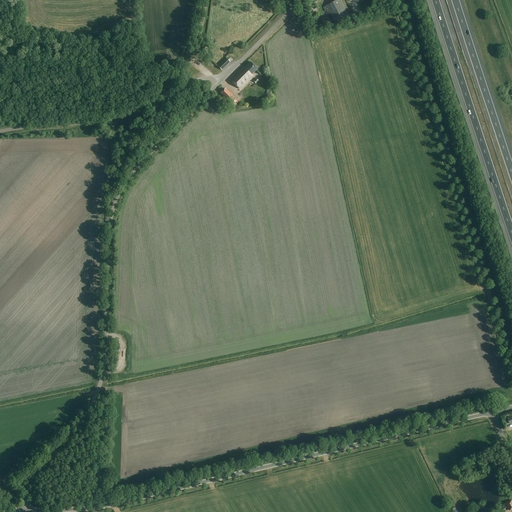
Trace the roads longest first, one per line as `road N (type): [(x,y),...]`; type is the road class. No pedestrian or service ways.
road 1 (unclassified): [(25,510),(32,469),(87,411),(100,382),(110,236),(120,200),(220,80)]
road 2 (tertiary): [(25,510),(102,506),(491,412)]
road 3 (unclassified): [(511,370),(399,0)]
road 4 (motorway): [(435,0),(511,232)]
road 5 (unclassified): [(220,80),(180,85),(112,118),(0,131)]
road 6 (motorway): [(511,172),(455,0)]
